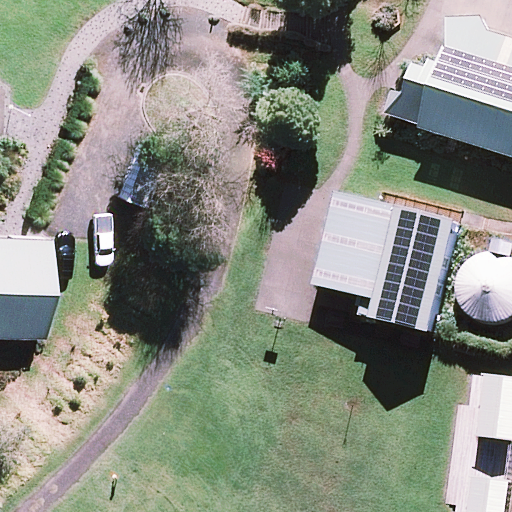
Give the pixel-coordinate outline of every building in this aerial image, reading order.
[(453,29),(453,61),(511,79),(511,48),(494,44),(487,27),(453,29)] [(511,79),(453,61),(449,75),(429,137),(428,142),(511,168),(511,79)] [(429,137),(449,75),(436,71),(433,82),(420,78),(412,105),(397,101),(390,125),(429,137)] [(511,174),(501,172),(494,197),(511,202),(511,174)] [(386,310),(406,224),(340,209),(320,295),(386,310)] [(463,237),(406,224),(386,310),(380,335),(438,348),(463,237)] [(0,237),(0,338),(39,341),(45,240),(0,237)] [(511,264),(505,261),(489,259),(474,265),(463,277),(458,292),(460,308),(469,321),(483,329),(499,331),(511,325),(511,264)] [(511,450),(511,387),(493,385),(485,447),(511,450)] [(511,511),(511,510),(511,490),(478,486),(475,511),(511,511)]
